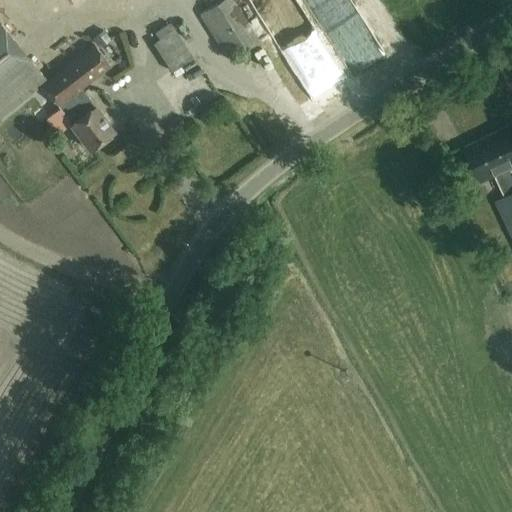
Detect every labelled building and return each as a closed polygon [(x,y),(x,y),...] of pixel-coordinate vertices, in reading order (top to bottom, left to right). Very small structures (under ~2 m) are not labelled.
[(257,38),(232,0),(220,0),(200,14),(227,57),(257,38)] [(305,0),(356,74),(367,67),(334,18),(348,9),(342,0),(305,0)] [(42,84),(47,81),(0,19),(0,115),(42,84)] [(153,43),(171,71),(191,58),(173,30),(153,43)] [(93,38),(99,45),(109,38),(103,31),(93,38)] [(47,81),(42,84),(58,105),(80,88),(110,66),(95,45),(47,81)] [(317,49),(293,65),(315,98),(339,81),(317,49)] [(80,88),(58,105),(72,123),(71,124),(90,149),(114,132),(95,106),(94,107),(80,88)] [(511,124),(481,139),(465,146),(481,181),(495,174),(506,196),(495,202),(511,237),(511,124)]
